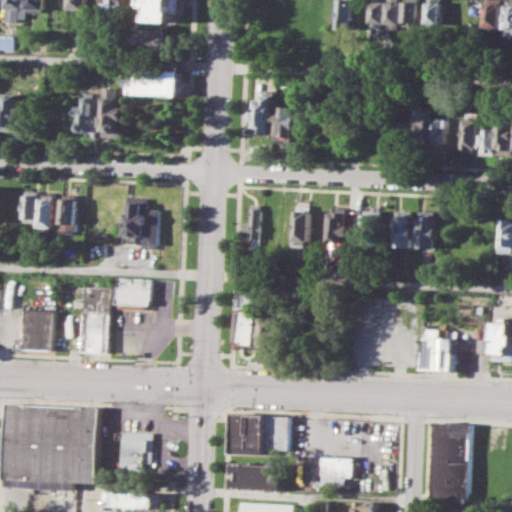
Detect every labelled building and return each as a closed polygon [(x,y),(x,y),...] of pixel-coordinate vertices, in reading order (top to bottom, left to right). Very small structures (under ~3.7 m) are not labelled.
[(7,0),(26,0),(26,10),(7,9),(7,0)] [(29,0),(29,9),(47,10),(47,0),(29,0)] [(93,0),(93,9),(70,8),(70,0),(93,0)] [(105,0),(126,0),(126,12),(105,11),(105,0)] [(150,0),(180,0),(180,12),(175,12),(174,21),(150,20),(150,0)] [(341,0),(355,0),(355,29),(340,28),(341,0)] [(373,0),(387,0),(386,27),(373,26),(373,0)] [(389,0),(405,0),(403,28),(389,27),(389,0)] [(407,0),(422,1),(421,21),(406,20),(407,0)] [(428,0),(444,0),(442,28),(427,28),(428,0)] [(487,0),(503,0),(502,28),(486,27),(487,0)] [(142,29),(169,30),(168,50),(141,49),(142,29)] [(0,49),(14,49),(14,35),(0,35),(0,49)] [(134,72),(138,72),(139,68),(182,70),(181,95),(138,93),(138,88),(133,87),(134,72)] [(436,83),(449,84),(448,98),(435,98),(436,83)] [(107,85),(121,86),(120,105),(128,105),(127,118),(123,118),(122,132),(105,131),(107,85)] [(6,91),(21,92),(19,129),(1,128),(2,100),(6,101),(6,91)] [(264,94),(276,94),(275,132),(257,132),(258,120),(252,120),(253,109),(257,109),(258,98),(264,99),(264,94)] [(87,95),(101,96),(100,115),(104,115),(103,126),(99,126),(99,130),(82,129),(83,117),(79,117),(80,104),(86,104),(87,95)] [(416,104),(433,104),(432,145),(415,144),(416,104)] [(282,105),(295,106),(294,115),(300,115),(299,128),(296,128),(295,141),(281,141),(281,123),(278,123),(278,114),(282,114),(282,105)] [(467,112),(481,112),(479,151),(465,150),(467,112)] [(511,117),(500,117),(499,153),(511,153),(511,117)] [(434,118),(433,151),(449,151),(450,118),(434,118)] [(487,119),(498,119),(496,154),(482,154),(483,133),(486,133),(487,119)] [(402,121),(389,126),(395,142),(408,137),(402,121)] [(7,187),(23,188),(22,217),(6,216),(7,187)] [(26,190),(41,190),(40,220),(24,219),(26,190)] [(132,196),(150,197),(149,208),(161,209),(159,244),(141,243),(141,236),(126,235),(127,211),(132,211),(132,196)] [(44,197),(59,197),(57,228),(42,227),(44,197)] [(64,197),(81,198),(79,231),(62,231),(64,197)] [(253,222),(254,203),(264,204),(263,238),(252,238),(252,235),(246,235),(247,222),(253,222)] [(299,204),(299,207),(296,208),(296,240),(298,240),(298,246),(311,246),(312,211),(312,204),(299,204)] [(331,242),(345,242),(345,234),(351,234),(352,224),(349,224),(349,206),(332,206),(331,242)] [(365,208),(364,234),(367,234),(367,242),(384,242),(385,209),(365,208)] [(397,209),(396,247),(414,247),(414,209),(397,209)] [(421,209),(420,239),(422,239),(421,246),(438,247),(438,227),(437,226),(437,210),(421,209)] [(511,216),(502,216),(500,253),(511,253),(511,216)] [(120,304),(122,278),(156,280),(154,306),(120,304)] [(239,307),(240,278),(265,279),(264,307),(239,307)] [(88,285),(114,286),(112,351),(85,350),(88,285)] [(27,309),(58,310),(56,349),(25,348),(27,309)] [(241,309),(238,347),(247,347),(247,342),(259,343),(261,311),(241,309)] [(264,316),(261,349),(283,351),(286,318),(264,316)] [(491,321),(490,353),(496,353),(495,360),(511,360),(511,332),(511,322),(491,321)] [(421,369),(423,334),(429,334),(430,328),(456,329),(454,370),(421,369)] [(10,402),(105,406),(102,481),(78,480),(78,489),(6,486),(10,402)] [(235,412),(269,414),(268,450),(267,456),(234,454),(235,412)] [(269,414),(268,450),(293,451),(294,415),(269,414)] [(436,421),(473,423),(470,497),(433,496),(436,421)] [(129,431),(160,432),(158,471),(127,469),(129,431)] [(325,454),(357,456),(356,476),(347,476),(347,483),(324,482),(325,454)] [(235,462),(286,464),(285,489),(234,487),(235,462)] [(110,489),(163,492),(162,509),(114,507),(115,500),(109,500),(110,489)] [(242,511),(243,500),(296,503),(295,511),(242,511)] [(315,501),(329,501),(329,511),(315,511),(315,501)] [(350,511),(351,503),(358,503),(358,501),(380,501),(380,511),(350,511)]
